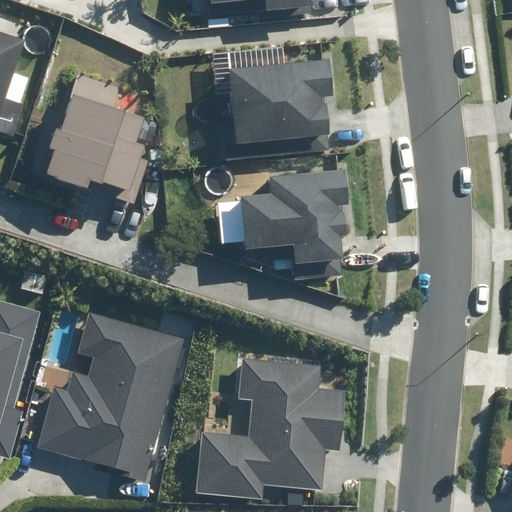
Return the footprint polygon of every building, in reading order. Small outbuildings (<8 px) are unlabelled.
[(318,0),(205,0),(206,8),(263,3),(264,15),(307,12),(306,2),(318,1),(318,0)] [(2,100),(18,40),(0,34),(0,138),(12,142),(22,106),(2,100)] [(327,64),(227,71),(232,146),(325,139),(323,107),(320,107),(319,99),(330,99),(327,64)] [(141,122),(69,96),(58,134),(52,132),(44,152),(52,155),(44,178),(88,193),(92,182),(121,192),(119,199),(132,204),(150,155),(131,148),(141,122)] [(268,196),(239,197),(239,250),(289,250),(289,268),(336,267),(335,238),(345,238),(345,215),(340,215),(339,199),(345,199),(345,173),(268,174),(268,196)] [(0,456),(10,459),(24,411),(14,408),(41,312),(0,300),(0,456)] [(93,468),(144,482),(185,338),(89,311),(77,353),(94,358),(89,377),(73,372),(68,390),(56,387),(39,445),(95,461),(93,468)] [(196,492),(263,499),(264,485),(322,491),(326,451),(340,453),(346,392),(317,389),(319,366),(243,358),(239,399),(252,400),(249,437),(202,432),(196,492)]
